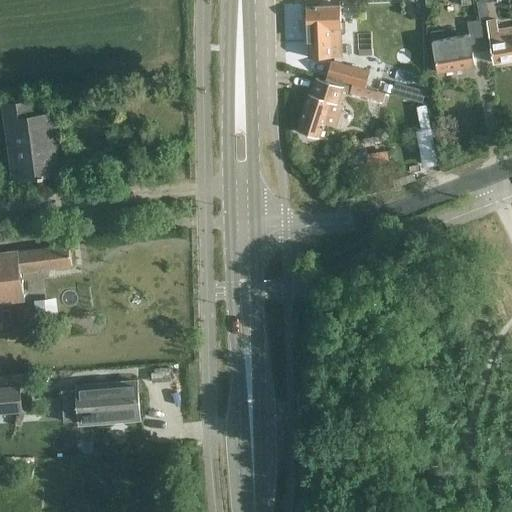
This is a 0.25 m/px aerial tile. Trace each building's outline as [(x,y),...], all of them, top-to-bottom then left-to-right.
[(340,34),(345,34),(345,29),(339,29),(339,5),(306,6),(306,31),(309,31),(310,58),(341,57),(340,34)] [(475,67),(472,51),(485,49),(479,18),(466,21),(468,35),(459,37),(443,40),(442,32),(430,34),(439,75),(475,67)] [(486,20),(493,64),(511,61),(511,28),(498,31),(496,18),(486,20)] [(326,76),(352,83),(365,86),(368,76),(369,72),(331,61),(326,76)] [(335,105),(341,88),(313,79),(295,131),(317,138),(329,103),(335,105)] [(365,86),(352,83),(349,92),(378,100),(377,90),(365,86)] [(14,178),(61,171),(53,112),(33,115),(30,99),(4,103),(14,178)] [(18,272),(72,265),(68,242),(0,251),(0,302),(21,300),(18,272)] [(78,421),(139,417),(137,380),(76,384),(78,421)] [(0,413),(22,411),(20,385),(0,386),(0,413)]
